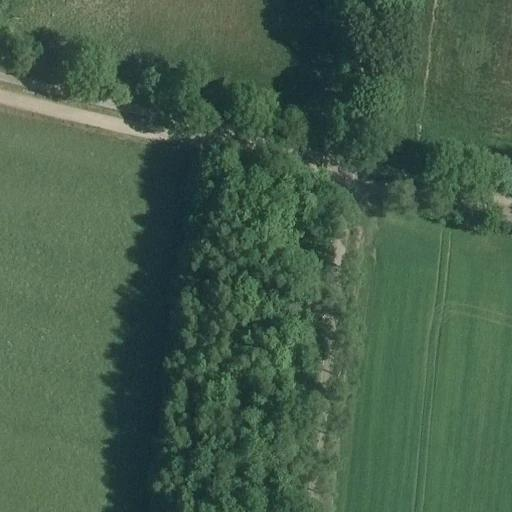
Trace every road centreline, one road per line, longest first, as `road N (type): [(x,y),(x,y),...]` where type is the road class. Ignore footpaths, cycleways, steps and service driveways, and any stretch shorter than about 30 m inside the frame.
road 1 (track): [(347,183),(0,95)]
road 2 (track): [(511,222),(347,183)]
